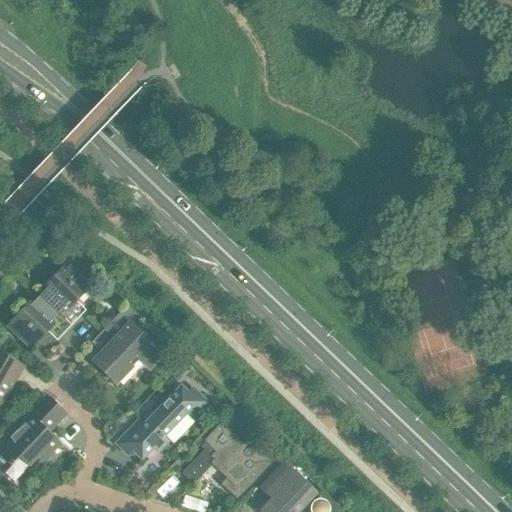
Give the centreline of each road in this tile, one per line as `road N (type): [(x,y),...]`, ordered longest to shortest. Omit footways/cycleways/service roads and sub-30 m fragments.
road 1 (primary): [(79,115),(494,511)]
road 2 (residential): [(83,332),(57,377),(96,426),(89,497)]
